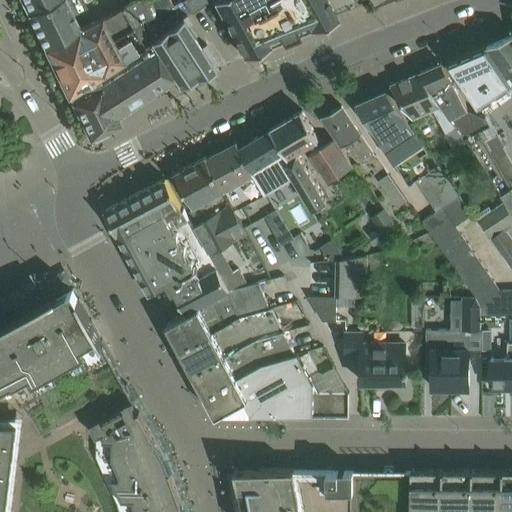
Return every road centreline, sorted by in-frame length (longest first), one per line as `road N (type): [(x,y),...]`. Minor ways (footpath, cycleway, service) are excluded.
road 1 (residential): [(73,179),(258,93),(494,0)]
road 2 (residential): [(196,441),(511,442)]
road 3 (residential): [(196,441),(74,218)]
road 4 (unknown): [(0,449),(196,441)]
road 5 (unclassified): [(73,179),(32,98),(0,62)]
